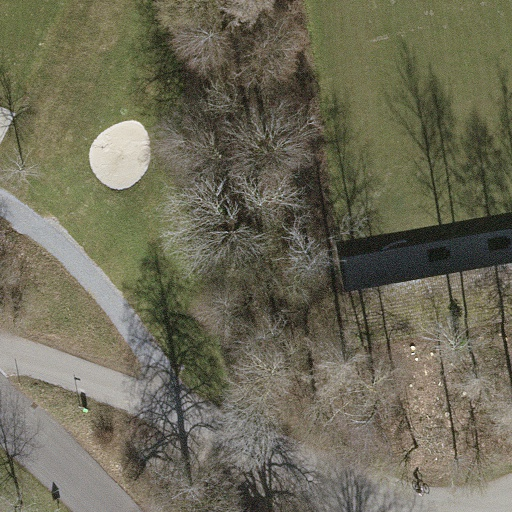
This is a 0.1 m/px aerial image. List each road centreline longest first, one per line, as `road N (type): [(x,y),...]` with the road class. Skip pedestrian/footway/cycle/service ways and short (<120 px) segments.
road 1 (track): [(396,511),(184,412),(0,353)]
road 2 (tertiary): [(111,511),(0,414)]
